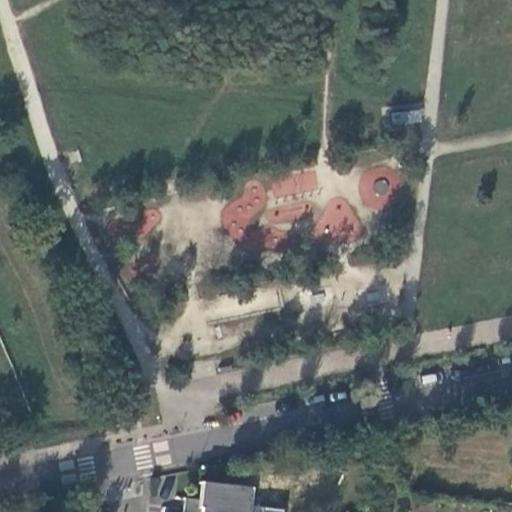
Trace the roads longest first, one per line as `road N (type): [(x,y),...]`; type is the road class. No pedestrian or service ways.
road 1 (residential): [(511,376),(118,459)]
road 2 (residential): [(118,459),(0,483)]
